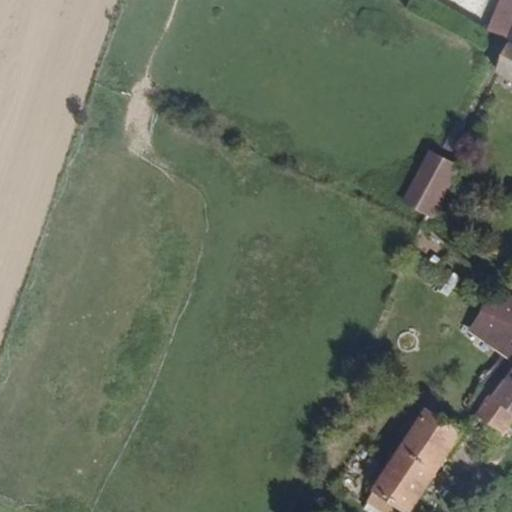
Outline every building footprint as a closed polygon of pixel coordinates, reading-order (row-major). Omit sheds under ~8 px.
[(511,0),(504,0),(495,21),(511,30),(511,0)] [(511,30),(495,21),(492,28),(511,39),(496,70),(511,78),(511,30)] [(409,198),(426,206),(444,169),(427,162),(409,198)] [(450,298),(462,277),(447,268),(434,288),(450,298)] [(471,327),(481,335),(511,297),(511,288),(506,285),(471,327)] [(511,297),(481,335),(503,355),(511,362),(511,365),(487,394),(485,396),(506,413),(511,417),(511,416),(511,297)] [(479,383),(487,394),(511,365),(511,362),(503,355),(479,383)] [(492,428),(506,413),(485,396),(479,403),(472,411),(492,428)] [(363,506),(370,511),(409,511),(456,440),(450,436),(420,417),(363,506)]
